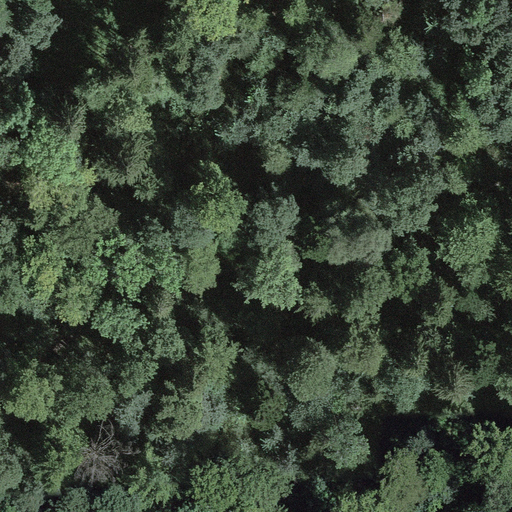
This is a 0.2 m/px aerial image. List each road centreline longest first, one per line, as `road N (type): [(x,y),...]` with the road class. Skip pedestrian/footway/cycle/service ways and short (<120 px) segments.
road 1 (track): [(0,389),(45,356),(234,272),(511,168)]
road 2 (track): [(0,173),(44,212),(234,272)]
